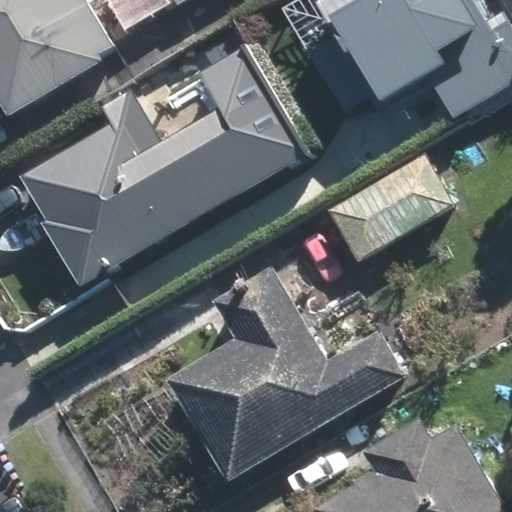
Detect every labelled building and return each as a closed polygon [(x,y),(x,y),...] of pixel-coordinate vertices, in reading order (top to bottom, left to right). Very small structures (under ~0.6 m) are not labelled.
[(67,0),(0,0),(0,96),(92,45),(67,0)] [(142,0),(160,25),(197,0),(142,0)] [(471,0),(350,0),(322,18),(384,119),(432,89),(456,127),(511,92),(511,31),(509,27),(494,37),(471,0)] [(23,191),(81,296),(324,164),(261,49),(204,80),(229,125),(135,176),(116,141),(23,191)] [(386,173),(303,227),(331,270),(414,217),(386,173)] [(207,361),(142,396),(199,499),(391,395),(359,337),(303,368),(252,274),(181,313),(207,361)] [(366,459),(379,480),(329,511),(501,511),(451,434),(435,444),(422,423),(366,459)]
